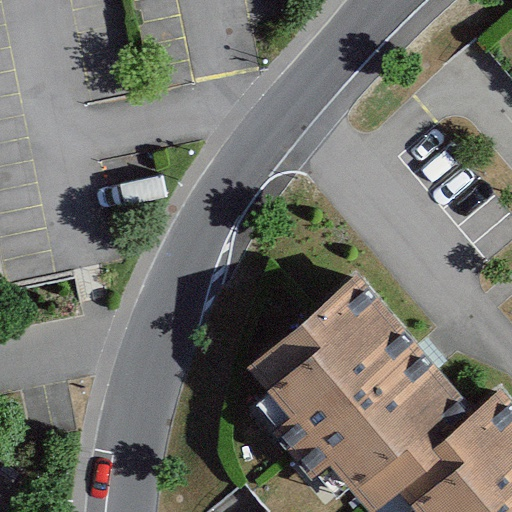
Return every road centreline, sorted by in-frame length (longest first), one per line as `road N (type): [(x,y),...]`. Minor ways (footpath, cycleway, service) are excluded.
road 1 (residential): [(298,116),(511,358)]
road 2 (residential): [(157,347),(207,232),(298,116)]
road 3 (residential): [(132,511),(157,347)]
road 4 (residential): [(298,116),(412,0)]
road 5 (residential): [(0,370),(157,347)]
